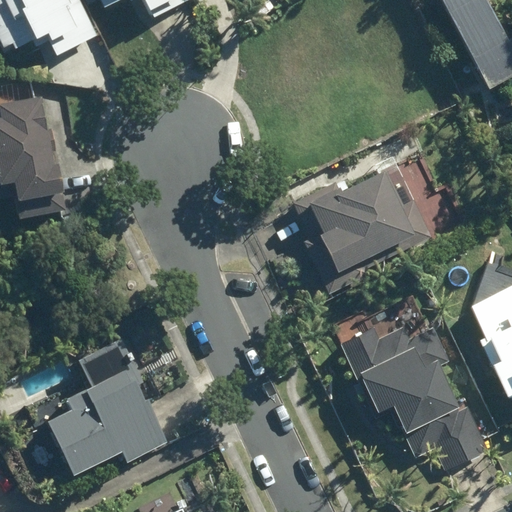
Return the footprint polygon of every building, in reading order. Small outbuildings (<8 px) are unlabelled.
[(78,22),(67,0),(0,0),(0,43),(3,51),(14,46),(17,52),(49,37),(52,43),(78,31),(75,25),(78,22)] [(100,0),(105,10),(125,0),(144,0),(153,18),(190,0),(100,0)] [(439,0),(488,92),(511,79),(511,39),(508,42),(485,0),(439,0)] [(54,169),(43,100),(2,107),(4,120),(0,120),(0,202),(17,200),(21,220),(65,213),(63,199),(70,198),(64,167),(54,169)] [(366,269),(431,237),(413,200),(403,205),(388,172),(342,195),(336,182),(292,205),(310,240),(304,243),(329,294),(369,275),(366,269)] [(511,287),(471,308),(484,338),(478,340),(507,400),(511,398),(511,400),(511,287)] [(340,345),(374,419),(389,413),(396,429),(401,428),(414,458),(435,448),(444,470),(486,451),(466,407),(459,410),(439,366),(448,362),(433,329),(409,341),(403,329),(378,340),(373,330),(340,345)] [(47,425),(72,478),(120,455),(123,461),(165,441),(145,400),(142,402),(137,391),(142,389),(119,341),(76,361),(89,389),(64,401),(71,414),(47,425)]
